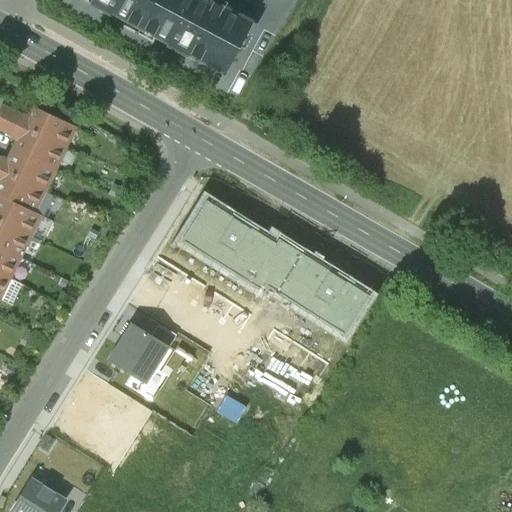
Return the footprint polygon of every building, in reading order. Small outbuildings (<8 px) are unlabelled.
[(139,27),(153,0),(87,0),(90,1),(89,3),(109,14),(110,12),(139,27)] [(206,0),(153,0),(139,27),(167,43),(166,44),(187,55),(188,53),(224,72),(250,23),(206,0)] [(0,104),(0,118),(61,147),(71,126),(28,105),(23,116),(0,104)] [(50,169),(61,147),(0,118),(0,130),(13,137),(7,148),(50,169)] [(0,158),(0,171),(40,191),(50,169),(7,148),(2,159),(0,158)] [(0,196),(30,211),(40,191),(0,171),(0,196)] [(112,185),(107,195),(117,200),(123,190),(112,185)] [(0,223),(26,236),(36,214),(30,211),(0,196),(0,223)] [(0,249),(16,257),(26,236),(0,223),(0,249)] [(93,239),(97,231),(88,227),(84,235),(93,239)] [(0,276),(5,279),(16,257),(0,249),(0,276)] [(106,360),(144,384),(168,347),(129,323),(106,360)] [(25,332),(18,343),(25,347),(32,336),(25,332)] [(10,511),(57,511),(64,502),(52,495),(53,494),(42,487),(41,488),(30,480),(10,511)]
